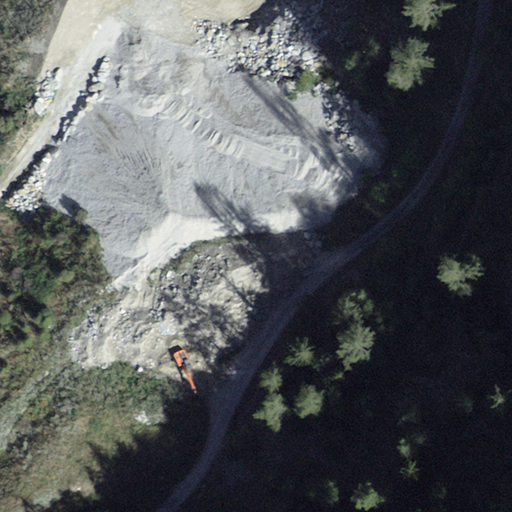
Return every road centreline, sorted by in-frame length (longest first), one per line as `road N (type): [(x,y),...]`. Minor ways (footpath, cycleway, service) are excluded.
road 1 (track): [(436,168),(306,352),(135,511)]
road 2 (track): [(494,0),(436,168)]
road 3 (track): [(0,191),(124,84)]
